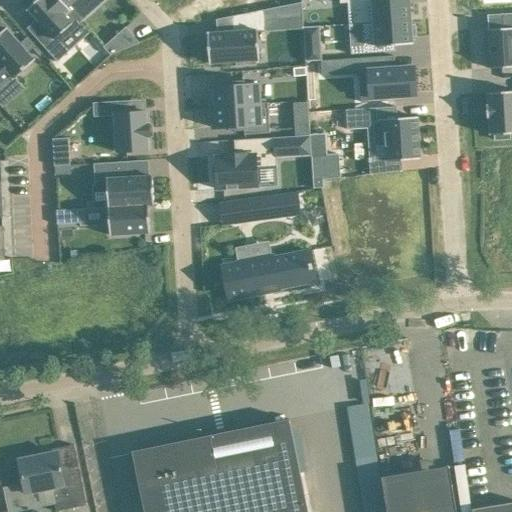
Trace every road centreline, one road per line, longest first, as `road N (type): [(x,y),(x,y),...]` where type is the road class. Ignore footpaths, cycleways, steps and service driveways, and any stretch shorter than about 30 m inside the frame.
road 1 (residential): [(140,0),(175,35),(194,354)]
road 2 (unclassified): [(440,0),(460,304)]
road 3 (residential): [(194,354),(460,304)]
road 4 (residential): [(0,394),(194,354)]
